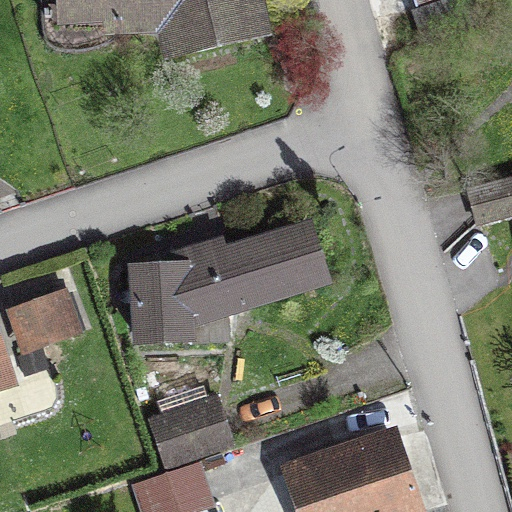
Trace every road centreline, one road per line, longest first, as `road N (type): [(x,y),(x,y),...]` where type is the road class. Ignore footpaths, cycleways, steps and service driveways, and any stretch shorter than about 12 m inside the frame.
road 1 (residential): [(489,511),(372,130)]
road 2 (residential): [(372,130),(0,245)]
road 3 (residential): [(372,130),(329,0)]
